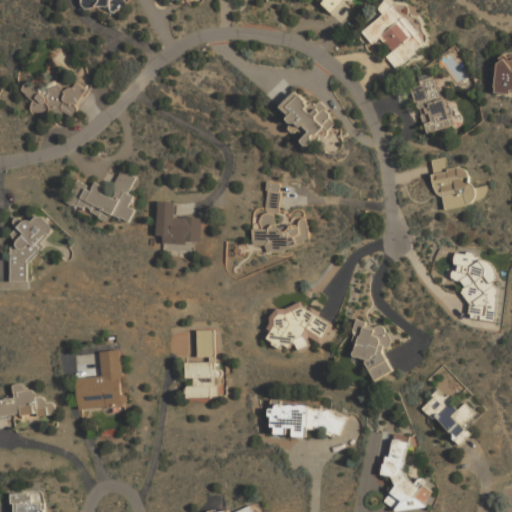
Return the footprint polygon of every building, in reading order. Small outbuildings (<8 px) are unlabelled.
[(126,6),(125,0),(83,0),(83,8),(126,6)] [(325,0),(323,3),(334,13),(344,0),(325,0)] [(385,13),(366,29),(399,67),(429,41),(393,0),(387,0),(380,7),(385,13)] [(497,90),(511,91),(511,55),(500,54),(497,90)] [(427,133),(455,124),(438,70),(418,77),(421,84),(413,86),(427,133)] [(86,80),(28,85),(31,116),(78,112),(77,100),(88,99),(86,80)] [(280,107),(296,122),(292,125),(312,145),(337,119),(316,98),(311,104),(296,90),(280,107)] [(434,159),(441,206),(490,199),(488,185),(472,187),(468,165),(448,168),(446,157),(434,159)] [(130,221),(135,208),(127,205),(139,176),(121,169),(113,191),(78,178),(68,202),(102,215),(104,210),(130,221)] [(307,248),(310,223),(276,220),(277,211),(280,211),(283,182),(268,181),(266,211),(259,210),(258,227),(255,227),(253,242),(267,244),(267,245),(307,248)] [(160,202),(158,242),(200,245),(202,218),(176,217),(177,203),(160,202)] [(12,282),(33,282),(33,238),(51,238),(51,219),(12,219),(12,282)] [(494,319),(502,259),(457,253),(454,279),(471,281),(466,316),(494,319)] [(334,324),(300,298),(289,312),(280,305),(267,322),(275,328),(268,337),(281,348),(285,343),(292,348),(309,327),(323,338),(334,324)] [(376,380),(395,371),(384,349),(396,343),(385,322),(373,328),(368,317),(350,327),(376,380)] [(81,410),(126,407),(122,351),(101,352),(103,377),(79,379),(81,410)] [(221,398),(221,363),(188,363),(188,398),(221,398)] [(0,419),(53,412),(51,397),(38,399),(36,388),(26,390),(25,383),(14,385),(16,397),(0,399),(0,419)] [(457,437),(479,413),(465,401),(461,406),(441,388),(424,407),(457,437)] [(307,436),(311,427),(318,427),(335,434),(341,434),(348,416),(327,408),(316,408),(308,405),(274,404),(273,407),(272,430),(280,433),(289,433),(294,436),(307,436)] [(411,441),(391,437),(385,474),(395,476),(389,506),(421,511),(427,511),(431,487),(403,482),(411,441)] [(20,511),(45,511),(46,502),(34,502),(34,493),(14,493),(14,511),(20,511)]
